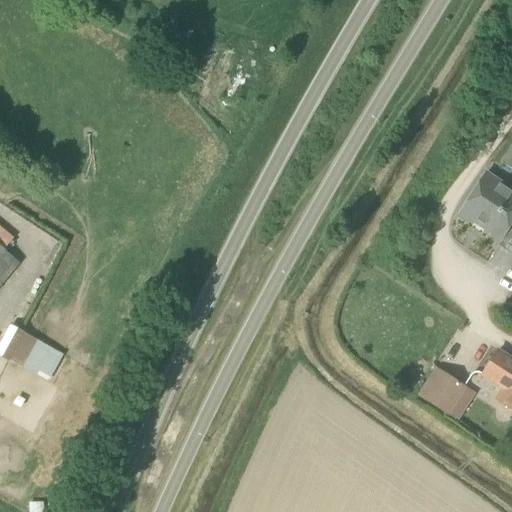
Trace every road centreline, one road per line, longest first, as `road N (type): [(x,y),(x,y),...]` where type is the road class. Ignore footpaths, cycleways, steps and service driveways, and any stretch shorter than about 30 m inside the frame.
road 1 (secondary): [(163,511),(301,237),(444,0)]
road 2 (secondary): [(370,0),(251,210),(116,511)]
road 3 (track): [(511,117),(444,207),(435,246),(444,279),(511,345)]
